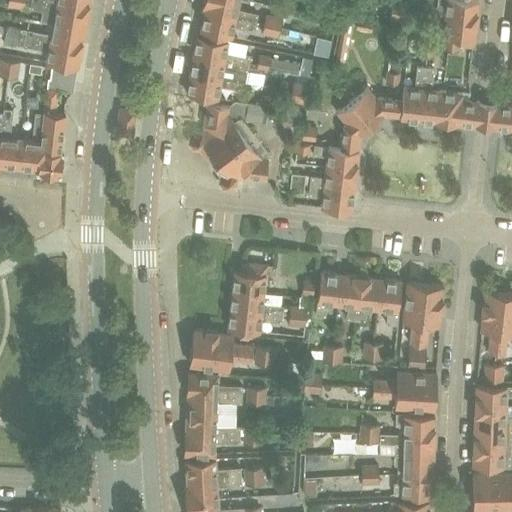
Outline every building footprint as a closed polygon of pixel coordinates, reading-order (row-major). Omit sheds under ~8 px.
[(40,19),(53,21),(83,27),(87,8),(41,0),(31,0),(30,7),(42,9),(40,19)] [(41,0),(87,8),(88,0),(41,0)] [(203,0),(201,8),(256,21),(257,13),(237,8),(238,0),(203,0)] [(391,0),(390,9),(408,11),(409,1),(398,0),(391,0)] [(425,4),(424,12),(476,18),(478,0),(437,0),(437,6),(425,4)] [(204,10),(200,28),(231,35),(233,24),(254,29),(256,21),(201,8),(201,10),(204,10)] [(408,11),(390,9),(390,19),(407,20),(408,11)] [(264,22),(280,27),(292,30),(295,19),(266,12),(264,22)] [(459,36),(474,38),(476,18),(424,12),(423,21),(444,24),(442,34),(459,36)] [(342,18),(335,58),(345,60),(352,19),(342,18)] [(357,20),(355,28),(371,31),(372,24),(357,20)] [(83,27),(53,21),(51,32),(6,24),(5,32),(29,37),(80,46),(83,27)] [(278,36),(280,27),(264,22),(261,32),(278,36)] [(80,46),(29,37),(5,32),(3,43),(16,45),(16,43),(48,49),(46,59),(76,65),(80,46)] [(227,38),(197,33),(193,52),(249,61),(250,54),(225,49),(227,38)] [(417,52),(427,52),(428,36),(419,35),(417,52)] [(437,53),(438,37),(428,36),(427,52),(437,53)] [(473,47),(474,38),(459,36),(458,46),(473,47)] [(457,50),(458,38),(445,37),(444,49),(457,50)] [(221,77),(245,81),(249,61),(193,52),(190,72),(221,77)] [(270,57),(270,55),(258,53),(256,67),(268,69),(268,67),(270,57)] [(0,74),(8,75),(10,58),(0,57),(0,74)] [(270,57),(268,67),(296,72),(298,61),(270,57)] [(20,60),(10,58),(8,75),(18,76),(20,60)] [(399,83),(401,61),(389,60),(388,70),(387,70),(386,82),(399,83)] [(40,73),(42,64),(29,62),(28,71),(40,73)] [(76,69),(51,65),(49,75),(74,80),(76,69)] [(404,85),(400,116),(419,119),(425,66),(418,65),(416,86),(404,85)] [(434,67),(425,66),(419,119),(439,121),(442,89),(432,88),(434,67)] [(245,81),(221,77),(190,72),(187,91),(218,96),(220,85),(244,89),(245,81)] [(61,148),(65,111),(55,110),(56,96),(57,88),(72,90),(74,80),(49,75),(46,75),(45,88),(46,88),(45,95),(43,112),(39,145),(61,148)] [(309,84),(293,81),(291,90),(307,94),(309,84)] [(367,86),(352,98),(372,123),(383,114),(395,115),(397,99),(379,96),(377,99),(367,86)] [(467,122),(484,124),(487,101),(462,98),(462,92),(442,89),(439,121),(458,123),(458,122),(467,122)] [(305,104),(307,94),(291,90),(288,100),(297,102),(305,104)] [(341,142),(358,144),(360,132),(372,123),(352,98),(337,110),(346,122),(344,124),(341,142)] [(201,147),(210,160),(251,128),(244,119),(261,122),(264,104),(235,99),(228,104),(206,102),(204,124),(206,127),(202,131),(194,130),(189,134),(188,141),(193,146),(201,147)] [(511,103),(487,101),(484,124),(501,126),(510,128),(510,129),(511,129),(511,103)] [(304,120),(297,102),(285,106),(292,124),(304,120)] [(5,107),(4,111),(0,146),(0,163),(18,166),(21,137),(23,125),(12,124),(13,108),(5,107)] [(134,109),(121,107),(118,130),(131,132),(134,109)] [(36,168),(39,145),(43,112),(35,111),(32,138),(21,137),(18,166),(36,168)] [(317,126),(302,124),(300,138),(315,140),(317,126)] [(251,128),(210,160),(220,173),(219,180),(224,187),(229,187),(236,182),(236,176),(241,172),(243,176),(265,178),(267,155),(268,151),(251,128)] [(297,142),(296,152),(310,153),(311,143),(297,142)] [(327,155),(326,165),(356,168),(358,149),(314,144),(313,154),(327,155)] [(39,145),(36,168),(36,170),(38,170),(44,173),(50,174),(57,171),(57,172),(61,172),(61,170),(60,170),(64,164),(64,158),(63,151),(64,148),(61,148),(39,145)] [(310,173),(309,184),(353,189),(356,168),(326,165),(325,175),(310,173)] [(290,172),(289,182),(304,184),(305,173),(290,172)] [(304,184),(289,182),(289,190),(303,191),(304,184)] [(323,194),(321,206),(351,209),(353,189),(309,184),(308,193),(323,194)] [(263,291),(265,274),(275,275),(276,264),(242,260),(241,269),(235,269),(232,288),(263,291)] [(327,300),(337,301),(340,272),(320,269),(317,299),(316,313),(326,315),(327,300)] [(361,274),(340,272),(337,301),(347,303),(346,317),(355,318),(361,274)] [(366,319),(367,305),(377,306),(380,277),(361,274),(355,318),(366,319)] [(401,279),(380,277),(377,306),(387,307),(386,322),(396,323),(397,309),(401,279)] [(313,294),(315,279),(302,278),(301,293),(313,294)] [(410,342),(417,343),(425,282),(407,279),(402,318),(412,320),(410,342)] [(443,284),(425,282),(417,343),(426,344),(429,321),(438,323),(440,306),(441,307),(443,296),(441,296),(443,284)] [(232,288),(230,306),(282,312),(283,304),(262,302),(263,291),(232,288)] [(483,312),(481,329),(490,330),(488,351),(496,352),(503,291),(485,289),(484,302),(482,301),(481,311),(483,312)] [(511,291),(503,291),(496,352),(505,353),(507,331),(511,331),(511,291)] [(288,314),(306,316),(307,306),(289,304),(288,314)] [(281,321),(282,312),(230,306),(228,327),(259,330),(260,318),(281,321)] [(306,316),(288,314),(288,324),(305,326),(306,316)] [(193,328),(191,345),(253,353),(254,345),(232,342),(233,332),(217,330),(217,329),(206,327),(205,329),(193,328)] [(373,358),(374,340),(363,340),(363,357),(373,358)] [(384,341),(374,340),(373,358),(383,358),(384,341)] [(332,361),(333,344),(323,344),(322,361),(332,361)] [(343,344),(333,344),(332,361),(342,361),(343,344)] [(252,361),(253,353),(191,345),(188,362),(228,367),(230,358),(252,361)] [(255,354),(274,355),(275,347),(255,346),(255,354)] [(416,367),(417,347),(409,346),(407,366),(416,367)] [(426,347),(417,347),(416,367),(424,367),(426,347)] [(274,355),(255,354),(254,362),(274,364),(274,355)] [(483,378),(493,379),(494,363),(484,362),(483,378)] [(504,364),(494,363),(493,379),(503,379),(504,364)] [(373,377),(372,386),(435,389),(437,371),(396,369),(396,379),(373,377)] [(186,391),(240,393),(240,384),(217,383),(217,371),(188,370),(186,391)] [(303,381),(321,382),(322,373),(304,371),(303,381)] [(320,392),(321,382),(303,381),(302,390),(320,392)] [(511,384),(476,383),(475,403),(505,405),(506,394),(511,394),(511,384)] [(246,393),(266,394),(266,386),(247,385),(246,393)] [(434,407),(435,389),(372,386),(372,394),(395,396),(394,405),(434,407)] [(186,391),(186,410),(217,412),(224,412),(225,401),(239,401),(240,393),(186,391)] [(274,395),(266,394),(246,393),(245,401),(273,403),(274,395)] [(474,423),(486,424),(485,444),(503,445),(511,445),(511,430),(511,415),(505,415),(505,405),(475,403),(474,423)] [(217,412),(186,410),(185,431),(238,433),(238,424),(216,423),(217,412)] [(398,432),(403,432),(433,433),(434,412),(396,411),(396,424),(399,424),(398,432)] [(361,423),(361,431),(380,432),(380,423),(361,423)] [(503,445),(485,444),(486,424),(474,423),(471,463),(510,465),(511,456),(511,445),(503,445)] [(244,425),(243,433),(263,434),(264,426),(244,425)] [(237,442),(238,433),(185,431),(184,451),(214,452),(214,441),(237,442)] [(433,453),(433,433),(403,432),(398,432),(380,432),(361,431),(360,439),(370,439),(370,441),(395,442),(395,452),(433,453)] [(263,434),(243,433),(243,442),(263,443),(263,434)] [(397,472),(401,472),(432,473),(433,453),(395,452),(394,463),(397,463),(397,472)] [(184,457),(186,478),(239,474),(239,466),(215,467),(215,455),(184,457)] [(360,464),(360,473),(378,473),(378,464),(360,464)] [(244,474),(263,473),(263,465),(243,466),(244,474)] [(472,471),(472,488),(511,487),(511,479),(511,470),(472,471)] [(431,494),(432,473),(401,472),(397,472),(398,482),(394,482),(394,492),(431,494)] [(264,482),(263,473),(244,474),(244,483),(264,482)] [(378,473),(360,473),(360,483),(379,482),(378,473)] [(239,474),(186,478),(185,478),(186,499),(217,497),(216,485),(240,484),(239,474)] [(304,478),(305,495),(316,495),(316,478),(304,478)] [(511,487),(472,488),(472,507),(511,506),(511,487)] [(186,511),(241,511),(241,506),(218,508),(217,497),(186,499),(186,511)] [(374,510),(374,511),(429,511),(428,497),(397,499),(398,509),(374,510)]
